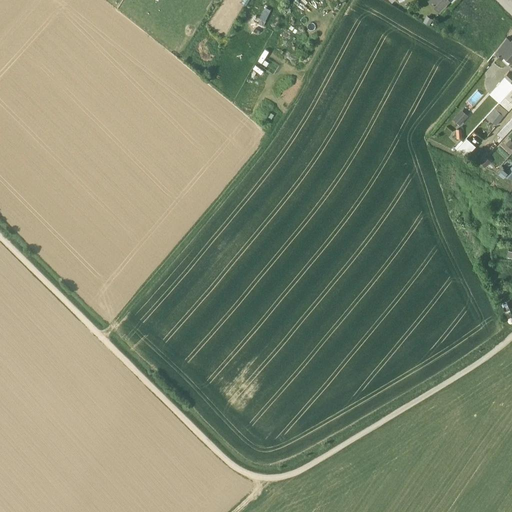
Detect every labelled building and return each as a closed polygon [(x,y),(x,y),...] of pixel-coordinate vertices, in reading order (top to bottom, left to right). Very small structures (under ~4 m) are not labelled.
[(430,0),(439,9),(448,0),(430,0)] [(263,28),(270,9),(264,7),(257,26),(263,28)] [(506,38),(495,52),(498,54),(502,50),(503,51),(509,45),(509,44),(511,42),(506,38)] [(511,40),(511,42),(509,44),(509,45),(503,51),(506,55),(511,60),(511,40)] [(503,51),(502,50),(498,54),(502,59),(506,55),(503,51)] [(488,118),(497,125),(508,111),(501,106),(499,105),(488,118)] [(462,109),(454,118),(461,125),(469,116),(462,109)] [(503,138),(511,127),(511,116),(497,133),(503,138)] [(475,146),(468,139),(458,150),(465,157),(475,146)] [(501,168),(498,173),(504,177),(507,171),(501,168)]
